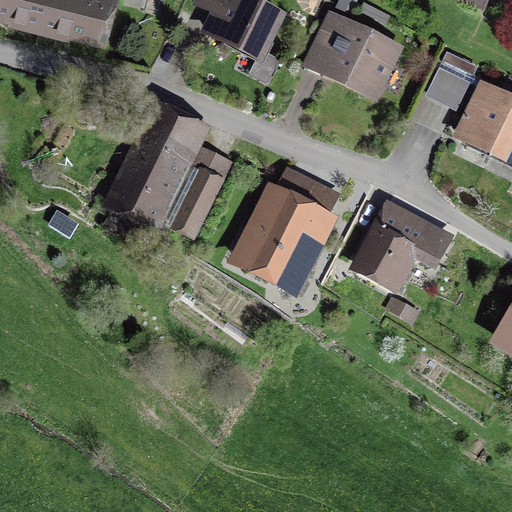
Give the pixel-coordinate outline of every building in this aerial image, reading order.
[(0,0),(0,17),(101,45),(112,0),(0,0)] [(197,38),(258,68),(283,18),(247,0),(194,0),(190,8),(207,17),(197,38)] [(451,0),(479,14),(486,0),(451,0)] [(327,17),(302,67),(378,105),(403,54),(327,17)] [(472,67),(447,55),(429,95),(454,106),(472,67)] [(455,139),(491,156),(511,112),(511,103),(478,88),(455,139)] [(160,242),(164,232),(203,151),(209,139),(148,110),(99,213),(160,242)] [(511,112),(491,156),(511,165),(511,112)] [(203,151),(164,232),(192,246),(232,166),(203,151)] [(222,264),(294,301),(336,220),(324,214),(334,195),(286,170),(276,188),(264,182),(222,264)] [(382,207),(347,273),(394,298),(412,264),(434,276),(451,244),(382,207)] [(74,226),(54,213),(45,226),(66,239),(74,226)] [(416,313),(390,298),(383,311),(408,326),(416,313)]
